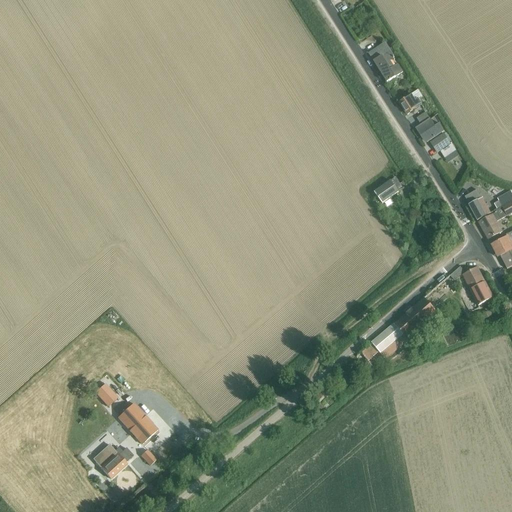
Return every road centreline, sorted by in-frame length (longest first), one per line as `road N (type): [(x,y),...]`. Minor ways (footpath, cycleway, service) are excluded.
road 1 (unclassified): [(167,511),(478,243)]
road 2 (tertiary): [(478,243),(322,0)]
